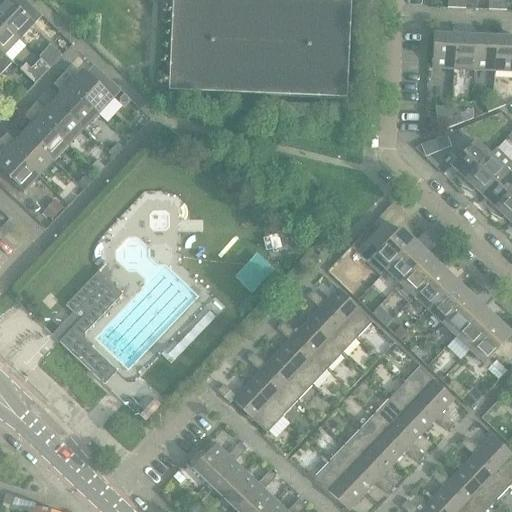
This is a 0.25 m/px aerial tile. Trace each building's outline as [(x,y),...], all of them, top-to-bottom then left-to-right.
[(23,0),(4,0),(0,5),(0,22),(18,40),(34,24),(17,8),(24,1),(23,0)] [(170,0),(167,92),(234,94),(234,110),(277,112),(278,96),(345,99),(349,1),(341,1),(340,0),(170,0)] [(450,0),(446,0),(446,9),(455,9),(456,0),(450,0)] [(464,1),(456,0),(455,9),(464,9),(464,1)] [(488,2),(487,10),(496,11),(496,2),(488,2)] [(505,2),(496,2),(496,11),(505,11),(505,2)] [(0,51),(4,55),(18,40),(0,22),(0,51)] [(454,35),(433,34),(431,69),(452,70),(454,35)] [(474,36),(454,35),(452,70),(473,71),(474,36)] [(495,37),(474,36),(473,71),(493,71),(495,37)] [(511,37),(495,37),(493,71),(511,72),(511,37)] [(0,73),(11,62),(4,55),(0,51),(0,73)] [(25,63),(19,70),(24,75),(34,84),(40,77),(30,67),(25,63)] [(65,71),(58,78),(97,115),(113,99),(86,73),(77,82),(65,71)] [(64,96),(55,105),(82,130),(97,115),(58,78),(52,85),(64,96)] [(500,98),(492,102),(495,110),(504,106),(500,98)] [(36,102),(29,109),(68,146),(82,130),(55,105),(47,113),(36,102)] [(484,105),(486,110),(487,113),(495,110),(492,102),(484,105)] [(34,128),(26,136),(53,162),(68,146),(29,109),(22,116),(34,128)] [(459,115),(450,118),(454,127),(462,123),(459,115)] [(442,122),(444,126),(446,130),(454,127),(450,118),(442,122)] [(6,133),(0,139),(0,141),(38,177),(53,162),(26,136),(18,145),(6,133)] [(446,136),(420,146),(425,157),(450,147),(446,136)] [(0,171),(23,193),(38,177),(0,141),(0,154),(4,159),(0,163),(0,171)] [(460,185),(461,186),(490,156),(474,141),(450,166),(460,176),(457,180),(460,185)] [(496,149),(490,156),(461,186),(467,189),(470,186),(480,195),(511,163),(496,149)] [(511,164),(511,163),(480,195),(490,204),(487,208),(490,214),(511,190),(511,164)] [(511,190),(490,214),(496,217),(500,214),(510,223),(511,220),(511,190)] [(413,242),(399,229),(393,235),(383,225),(355,254),(380,277),(385,271),(413,242)] [(413,242),(385,271),(399,285),(427,255),(413,242)] [(413,298),(438,272),(441,269),(427,255),(399,285),(394,290),(408,304),(413,298)] [(441,269),(438,272),(413,298),(427,311),(455,282),(441,269)] [(58,342),(103,385),(116,372),(84,341),(84,334),(121,295),(97,272),(65,306),(74,315),(79,309),(85,314),(58,342)] [(455,282),(427,311),(441,324),(469,295),(455,282)] [(337,289),(325,303),(318,297),(312,303),(318,309),(321,306),(356,339),(371,322),(337,289)] [(306,297),(312,303),(318,297),(312,291),(306,297)] [(469,295),(441,324),(455,338),(483,308),(469,295)] [(321,306),(318,309),(307,322),(341,354),(356,339),(321,306)] [(483,308),(455,338),(469,351),(497,322),(483,308)] [(386,314),(379,322),(384,327),(391,320),(386,314)] [(276,329),(282,335),(289,328),(282,322),(276,329)] [(341,354),(307,322),(295,334),(289,328),(282,335),(289,341),(292,337),(326,370),(341,354)] [(511,335),(497,322),(469,351),(483,365),(511,335)] [(292,337),(289,341),(277,353),(311,386),(326,370),(292,337)] [(246,360),(253,366),(259,360),(253,353),(246,360)] [(311,386),(277,353),(265,365),(259,360),(253,366),(259,372),(262,369),(296,401),(311,386)] [(419,367),(403,384),(437,416),(440,413),(453,400),(419,367)] [(262,369),(259,372),(247,384),(281,417),(296,401),(262,369)] [(281,417),(247,384),(231,401),(266,433),(281,417)] [(437,416),(403,384),(388,400),(422,432),(434,420),(440,425),(446,419),(440,413),(437,416)] [(223,397),(229,391),(223,385),(217,391),(223,397)] [(422,432),(388,400),(373,415),(408,448),(411,444),(422,432)] [(408,448),(373,415),(358,431),(393,463),(405,451),(411,457),(417,450),(411,444),(408,448)] [(453,425),(446,419),(440,425),(447,431),(453,425)] [(393,463),(358,431),(344,446),(378,479),(381,476),(393,463)] [(511,455),(491,436),(479,449),(473,444),(467,450),(473,456),(476,453),(510,485),(511,483),(511,455)] [(460,444),(467,450),(473,444),(466,438),(460,444)] [(239,443),(233,450),(239,456),(245,449),(239,443)] [(191,469),(207,483),(230,459),(227,456),(215,444),(191,469)] [(378,479),(344,446),(329,462),(363,495),(375,482),(381,488),(387,481),(381,476),(378,479)] [(230,459),(207,483),(221,498),(245,473),(234,462),(239,456),(233,450),(227,456),(230,459)] [(423,456),(417,450),(411,457),(417,463),(423,456)] [(476,453),(473,456),(461,468),(495,501),(510,485),(476,453)] [(363,495),(329,462),(313,478),(347,511),(363,495)] [(484,511),(495,501),(461,468),(449,481),(443,475),(437,481),(443,487),(446,484),(475,511),(484,511)] [(430,475),(437,481),(443,475),(437,469),(430,475)] [(268,471),(262,478),(269,484),(275,478),(268,471)] [(245,473),(221,498),(236,511),(260,487),(257,484),(245,473)] [(260,487),(236,511),(263,511),(275,501),(263,490),(269,484),(262,478),(257,484),(260,487)] [(387,481),(381,488),(387,494),(393,488),(387,481)] [(475,511),(446,484),(443,487),(431,500),(443,511),(475,511)] [(14,497),(4,494),(2,503),(11,506),(14,497)] [(298,500),(292,506),(298,511),(304,506),(298,500)] [(401,507),(406,511),(407,511),(413,506),(407,500),(401,507)] [(443,511),(431,500),(419,511),(413,506),(407,511),(443,511)] [(275,501),(263,511),(286,511),(275,501)]
